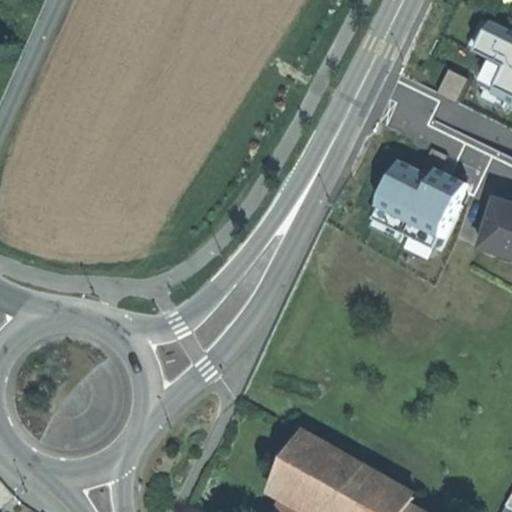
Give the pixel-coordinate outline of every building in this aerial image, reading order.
[(511,33),(485,20),(471,48),(498,62),(484,89),(511,102),(511,33)] [(469,80),(449,70),(438,92),(458,102),(469,80)] [(401,160),(378,208),(447,240),(474,184),(452,174),(440,168),(436,176),(401,160)] [(511,203),(501,201),(493,227),(486,249),(511,257),(511,203)] [(411,511),(413,510),(419,499),(305,434),(275,486),(287,493),(321,511),(411,511)] [(321,511),(287,493),(275,511),(321,511)]
